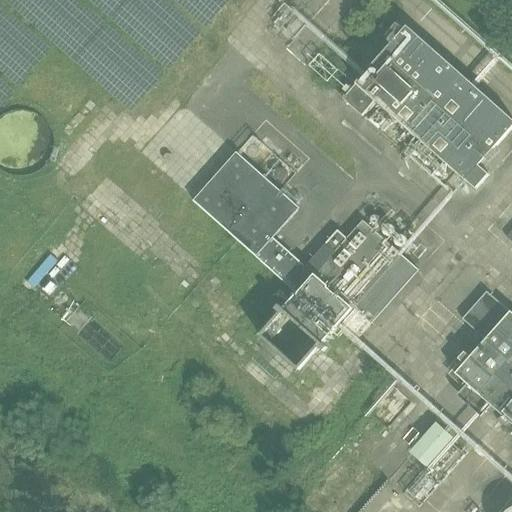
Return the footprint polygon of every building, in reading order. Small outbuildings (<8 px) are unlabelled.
[(377,101),(412,132),(467,181),(476,170),(480,173),(500,151),(496,148),(511,129),(511,119),(408,27),(344,100),(363,117),(377,101)] [(53,142),(54,137),(53,131),(51,124),(48,119),(44,114),(39,110),(33,107),(27,106),(21,106),(11,108),(6,110),(0,115),(0,157),(3,160),(6,163),(14,166),(19,167),(25,167),(35,165),(41,162),(46,157),(51,149),(53,142)] [(131,136),(147,150),(161,134),(145,120),(131,136)] [(237,152),(194,201),(257,257),(298,294),(295,298),(283,312),(321,346),(337,330),(355,344),(363,335),(365,332),(372,324),(419,271),(402,254),(364,222),(364,221),(361,224),(348,239),(339,231),(306,268),(273,239),(300,208),(237,152)] [(475,303),(483,293),(463,277),(455,287),(475,303)] [(273,281),(250,302),(262,315),(285,295),(273,281)] [(511,314),(509,312),(487,292),(463,320),(474,330),(469,336),(480,347),(471,358),(465,352),(459,359),(465,364),(457,374),(468,384),(457,396),(481,417),(484,414),(492,406),(501,415),(498,420),(511,432),(511,314)] [(67,317),(85,335),(99,321),(82,303),(67,317)] [(410,453),(428,469),(455,439),(437,423),(410,453)] [(399,511),(404,505),(379,488),(361,511),(399,511)]
